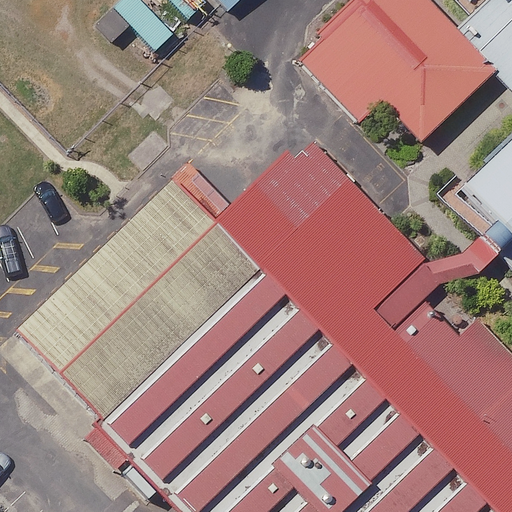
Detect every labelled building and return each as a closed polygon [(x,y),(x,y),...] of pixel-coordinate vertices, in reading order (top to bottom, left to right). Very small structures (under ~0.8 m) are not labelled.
[(227,0),(146,0),(184,41),(227,0)] [(454,103),(357,0),(343,0),(275,64),(378,174),(454,103)] [(511,0),(423,0),(511,95),(511,109),(406,208),(511,321),(511,0)] [(342,243),(260,156),(208,205),(290,292),(342,243)] [(326,356),(236,261),(41,444),(104,511),(511,511),(511,432),(387,299),(326,356)]
